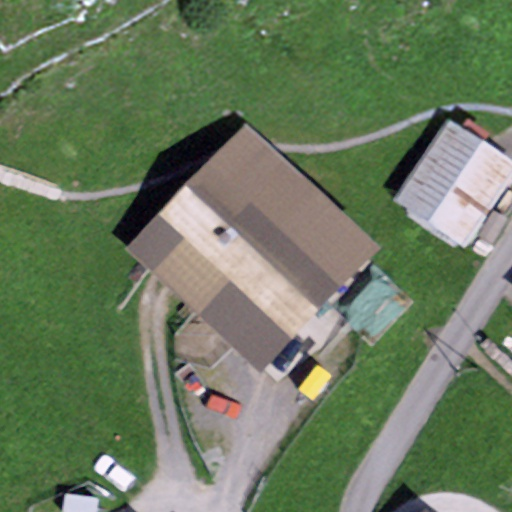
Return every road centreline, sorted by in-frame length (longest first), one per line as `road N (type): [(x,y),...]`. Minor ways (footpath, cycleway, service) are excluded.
road 1 (residential): [(358,511),(369,480),(511,248)]
road 2 (track): [(152,331),(166,449),(173,472),(205,511)]
